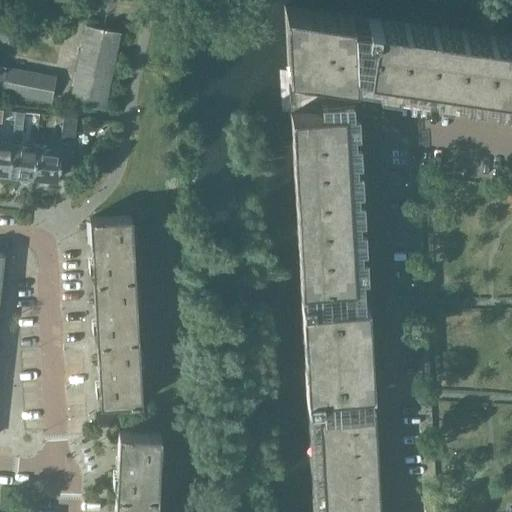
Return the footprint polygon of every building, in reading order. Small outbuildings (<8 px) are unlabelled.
[(511,38),(285,7),(288,75),(356,84),(355,61),(370,63),(369,73),(511,92),(511,38)] [(15,29),(0,26),(0,43),(13,45),(15,29)] [(79,57),(76,71),(77,71),(71,103),(85,106),(84,107),(89,108),(89,107),(105,110),(105,108),(104,108),(119,34),(120,35),(120,33),(106,31),(106,29),(101,28),(100,29),(85,26),(85,28),(86,28),(80,58),(79,57)] [(52,77),(4,68),(2,80),(49,90),(52,77)] [(344,110),(291,113),(313,511),(379,511),(368,304),(354,304),(353,286),(354,285),(344,110)] [(14,124),(26,126),(27,113),(15,111),(14,124)] [(63,117),(60,143),(74,145),(77,119),(63,117)] [(0,173),(8,175),(12,142),(0,140),(0,173)] [(12,142),(8,175),(33,177),(36,145),(12,142)] [(36,145),(33,177),(57,180),(61,147),(36,145)] [(89,218),(91,255),(93,280),(134,278),(131,216),(89,218)] [(93,280),(96,342),(138,340),(134,278),(93,280)] [(138,340),(96,342),(100,404),(141,402),(138,340)] [(115,493),(157,495),(160,433),(129,432),(129,431),(122,431),(118,431),(115,493)] [(115,493),(114,511),(156,511),(157,495),(115,493)]
